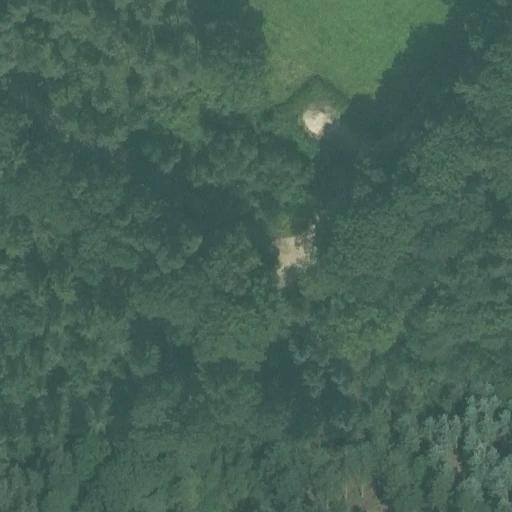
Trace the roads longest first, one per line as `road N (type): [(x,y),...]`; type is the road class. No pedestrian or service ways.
road 1 (track): [(302,262),(42,115),(0,83)]
road 2 (unclassified): [(302,262),(511,12)]
road 3 (track): [(511,379),(302,262)]
